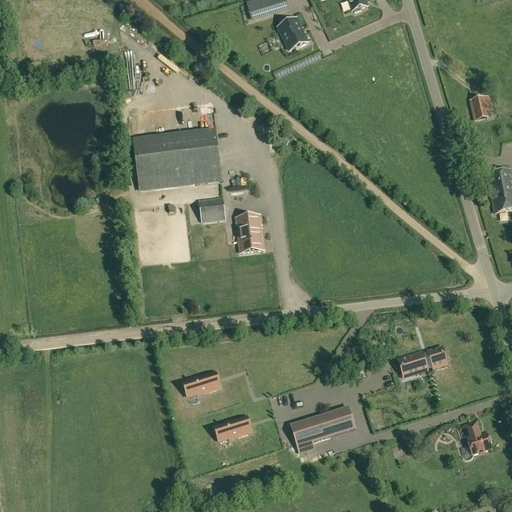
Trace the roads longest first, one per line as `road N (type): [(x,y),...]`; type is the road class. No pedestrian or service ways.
road 1 (unclassified): [(0,351),(495,291)]
road 2 (track): [(140,0),(495,291)]
road 3 (unclassified): [(495,291),(409,0)]
